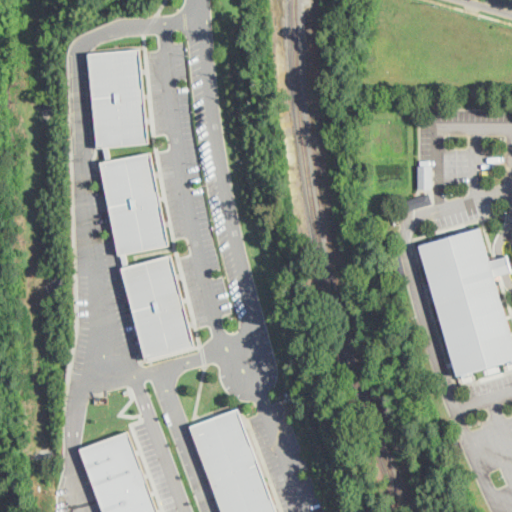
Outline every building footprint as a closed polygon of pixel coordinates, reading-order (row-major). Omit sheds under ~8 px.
[(140,46),(149,137),(100,142),(91,52),(140,46)] [(150,151),(102,160),(119,250),(167,241),(150,151)] [(419,188),(419,164),(420,164),(432,164),(433,187),(419,188)] [(407,210),(403,200),(429,192),(432,202),(407,210)] [(480,227),(490,260),(508,254),(511,266),(511,270),(494,276),(511,337),(511,359),(457,376),(422,255),(419,245),(480,227)] [(405,274),(398,276),(392,252),(400,251),(405,274)] [(418,267),(413,255),(415,254),(419,253),(424,265),(418,267)] [(171,254),(124,266),(147,356),(194,344),(171,254)] [(276,511),(240,408),(193,425),(223,511),(276,511)] [(104,511),(81,447),(129,429),(130,430),(159,511),(104,511)]
